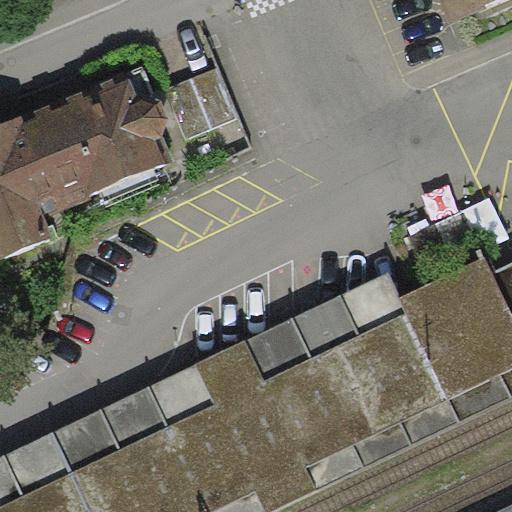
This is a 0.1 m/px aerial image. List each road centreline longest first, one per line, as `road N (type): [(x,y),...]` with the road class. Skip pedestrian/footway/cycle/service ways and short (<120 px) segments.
road 1 (residential): [(383,200),(171,296),(123,374),(0,438)]
road 2 (residential): [(296,0),(383,200)]
road 3 (residential): [(176,0),(0,73)]
road 4 (residential): [(511,106),(445,137),(383,200)]
